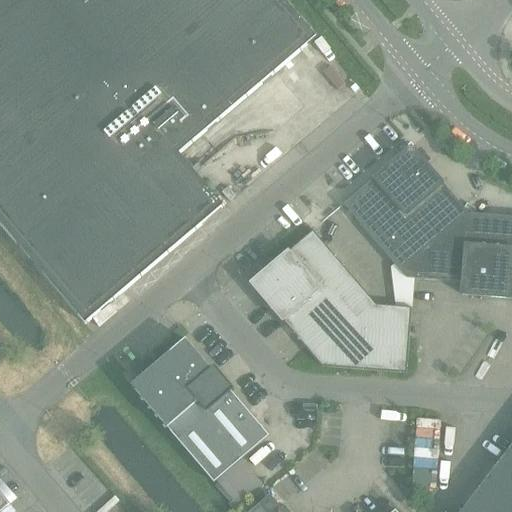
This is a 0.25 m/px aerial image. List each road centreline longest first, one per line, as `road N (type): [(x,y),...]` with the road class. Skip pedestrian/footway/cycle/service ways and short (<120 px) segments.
road 1 (unclassified): [(496,406),(290,388),(266,373),(188,275)]
road 2 (unclassified): [(188,275),(422,71)]
road 3 (unclassified): [(0,435),(188,275)]
road 4 (unclassified): [(422,71),(467,120),(511,150)]
